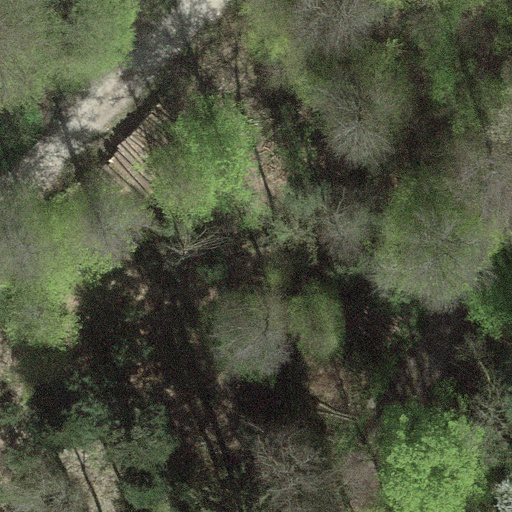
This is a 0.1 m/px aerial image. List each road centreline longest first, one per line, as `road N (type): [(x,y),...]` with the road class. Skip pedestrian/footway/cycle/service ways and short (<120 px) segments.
road 1 (track): [(328,511),(384,428),(511,180)]
road 2 (track): [(0,202),(202,0)]
